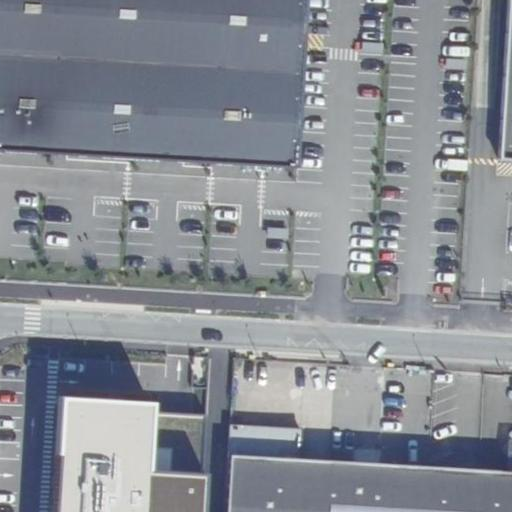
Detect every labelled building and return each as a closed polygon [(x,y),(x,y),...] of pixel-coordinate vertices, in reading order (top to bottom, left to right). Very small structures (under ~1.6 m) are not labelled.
[(302,0),(0,0),(0,161),(292,178),(302,0)] [(511,0),(503,0),(495,157),(511,157),(511,0)] [(245,384),(231,384),(230,394),(244,395),(245,384)] [(159,401),(62,396),(55,511),(203,511),(206,475),(198,475),(201,418),(159,415),(159,401)] [(511,511),(511,471),(379,464),(296,459),(292,458),(292,446),(297,446),(298,429),(228,425),(222,511),(511,511)]
